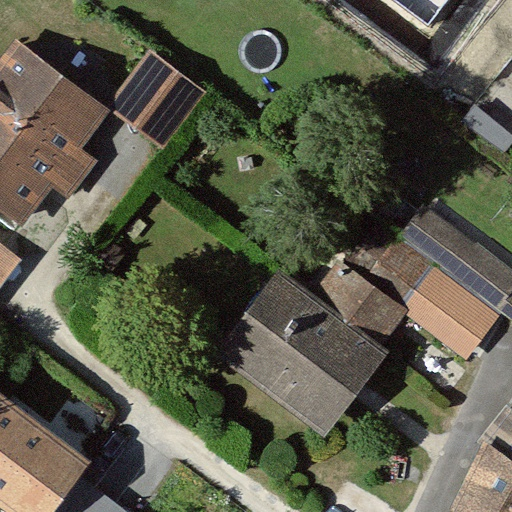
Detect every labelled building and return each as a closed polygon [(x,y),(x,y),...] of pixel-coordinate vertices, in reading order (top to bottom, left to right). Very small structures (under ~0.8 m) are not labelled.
[(391,0),(423,24),(441,0),(391,0)] [(17,39),(0,61),(0,113),(79,173),(92,156),(75,143),(103,106),(17,39)] [(151,51),(111,104),(163,142),(202,89),(151,51)] [(65,191),(79,173),(0,113),(0,203),(19,218),(50,179),(65,191)] [(511,271),(424,205),(403,234),(511,316),(511,271)] [(401,305),(432,264),(377,221),(343,265),(338,262),(312,295),(280,270),(219,349),(325,430),(357,388),(387,350),(377,342),(401,311),(404,307),(401,305)] [(0,245),(0,277),(15,257),(0,245)] [(500,317),(432,264),(401,305),(404,307),(401,311),(467,360),(500,317)] [(0,392),(0,504),(10,511),(51,511),(80,476),(90,461),(0,392)] [(511,406),(488,435),(511,451),(511,406)] [(511,511),(511,451),(488,435),(454,502),(467,511),(465,511),(511,511)] [(127,511),(80,476),(51,511),(127,511)]
